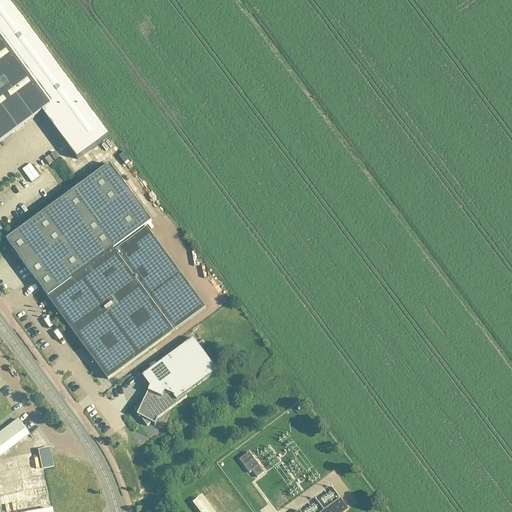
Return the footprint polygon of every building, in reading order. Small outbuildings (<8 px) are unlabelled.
[(0,0),(0,142),(41,112),(51,126),(52,126),(76,160),(108,137),(7,0),(0,0)] [(54,153),(50,156),(54,162),(58,159),(54,153)] [(52,163),(48,157),(44,160),(48,166),(52,163)] [(5,242),(10,249),(47,299),(113,253),(112,252),(150,223),(108,166),(5,242)] [(106,381),(172,333),(204,310),(145,229),(113,253),(47,299),(46,300),(106,381)] [(142,403),(133,410),(137,415),(135,419),(143,423),(146,427),(149,425),(153,427),(157,419),(186,398),(184,396),(216,372),(192,340),(141,377),(142,378),(140,383),(149,387),(142,403)] [(0,457),(29,436),(17,421),(0,433),(0,457)] [(49,450),(39,452),(43,470),(53,468),(49,450)] [(263,474),(248,454),(239,461),(249,474),(251,472),(256,479),(263,474)] [(207,511),(198,500),(192,504),(197,511),(207,511)] [(297,511),(345,511),(347,511),(339,500),(322,511),(298,511),(297,511)]
